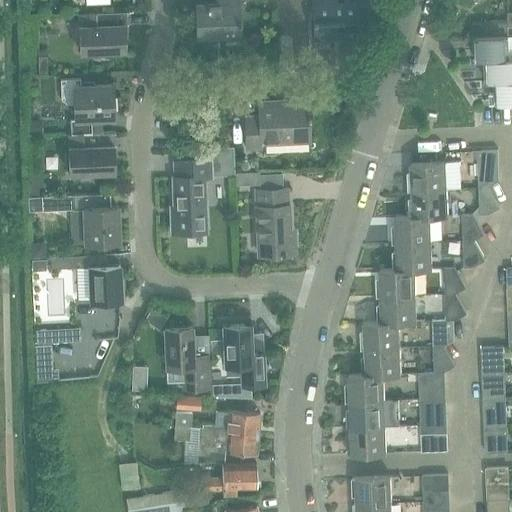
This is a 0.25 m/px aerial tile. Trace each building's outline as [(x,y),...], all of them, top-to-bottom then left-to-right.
[(196,5),(197,39),(240,38),(239,0),(215,0),(216,4),(196,5)] [(312,0),(314,39),(358,37),(356,3),(336,4),(335,0),(312,0)] [(123,26),(128,26),(127,12),(79,15),(81,53),(126,51),(126,50),(124,50),(123,26)] [(508,23),(484,23),(484,37),(509,36),(509,27),(508,23)] [(475,45),(476,61),(510,60),(510,59),(509,36),(484,37),(466,37),(466,45),(475,45)] [(38,57),(39,73),(48,73),(47,57),(38,57)] [(510,60),(476,61),(476,67),(486,66),(486,82),(511,81),(511,59),(510,59),(510,60)] [(69,119),(70,134),(103,133),(102,119),(114,118),(112,84),(81,85),(80,79),(60,79),(61,99),(66,104),(74,103),(74,119),(69,119)] [(511,81),(486,82),(486,88),(496,88),(497,103),(511,102),(511,81)] [(245,117),(245,137),(246,147),(261,146),(261,143),(310,140),(308,104),(274,106),(274,102),(258,102),(259,116),(245,117)] [(210,128),(211,139),(222,139),(222,127),(210,128)] [(103,133),(70,134),(68,134),(69,172),(112,170),(111,146),(115,146),(114,133),(103,133)] [(478,160),(479,187),(488,187),(499,180),(498,150),(481,150),(482,160),(478,160)] [(204,177),(211,176),(210,161),(174,162),(175,177),(173,177),(174,214),(171,214),(172,232),(206,231),(204,177)] [(412,190),(447,188),(446,162),(411,163),(411,172),(408,172),(409,190),(412,190)] [(488,187),(479,187),(480,214),(489,213),(500,207),(488,187)] [(286,188),(260,189),(257,190),(259,255),(294,254),(294,237),(289,237),(288,205),(286,205),(286,188)] [(409,198),(410,216),(410,217),(430,216),(448,216),(447,188),(412,190),(413,198),(409,198)] [(109,193),(89,194),(72,195),(73,209),(82,208),(84,243),(119,242),(117,206),(109,206),(109,193)] [(463,214),(464,241),(474,240),(484,235),(472,214),(463,214)] [(397,243),(397,244),(431,242),(430,216),(410,217),(410,216),(396,217),(396,225),(392,225),(393,243),(397,243)] [(474,240),(464,241),(465,266),(475,266),(485,260),(474,240)] [(394,251),(394,269),(395,270),(414,269),(414,270),(432,269),(431,242),(397,244),(397,251),(394,251)] [(74,255),(46,257),(47,269),(77,267),(78,301),(90,300),(90,301),(101,300),(121,300),(120,265),(104,266),(104,254),(84,255),(74,255)] [(445,267),(446,294),(456,293),(466,288),(455,267),(445,267)] [(381,295),(382,296),(415,295),(414,270),(414,269),(395,270),(394,269),(381,269),(381,277),(377,278),(378,296),(381,295)] [(456,293),(446,294),(447,320),(454,320),(456,319),(467,313),(456,293)] [(378,304),(379,322),(379,323),(399,322),(399,324),(417,323),(415,295),(382,296),(382,303),(378,304)] [(432,321),(433,348),(444,347),(454,340),(454,320),(447,320),(432,321)] [(365,348),(365,350),(400,349),(399,324),(399,322),(379,323),(379,322),(364,322),(365,330),(361,330),(362,348),(365,348)] [(222,325),(223,345),(224,365),(240,365),(241,387),(265,386),(264,353),(251,353),(251,324),(222,325)] [(79,327),(37,330),(38,343),(80,340),(79,327)] [(164,328),(165,348),(166,366),(181,366),(182,388),(210,387),(209,356),(193,357),(192,327),(164,328)] [(51,345),(34,346),(35,369),(52,368),(51,345)] [(433,348),(434,373),(445,372),(445,371),(455,366),(444,347),(433,348)] [(482,347),(482,360),(504,359),(504,347),(482,347)] [(362,356),(363,374),(363,375),(384,374),(384,375),(401,374),(400,349),(365,350),(366,356),(362,356)] [(419,373),(420,404),(446,403),(445,372),(434,373),(419,373)] [(350,402),(385,400),(384,375),(384,374),(363,375),(363,374),(349,375),(350,384),(346,384),(347,402),(350,402)] [(483,386),(484,399),(506,399),(505,386),(483,386)] [(201,397),(177,396),(176,407),(200,409),(201,397)] [(484,399),(484,412),(506,411),(506,399),(484,399)] [(352,428),(386,427),(385,400),(350,402),(351,410),(347,410),(348,428),(352,428)] [(420,404),(421,418),(446,417),(446,403),(420,404)] [(192,412),(176,411),(175,425),(191,426),(192,412)] [(216,411),(215,425),(215,428),(243,430),(243,431),(258,432),(260,413),(216,411)] [(506,411),(484,412),(485,425),(507,424),(506,411)] [(421,418),(422,435),(447,434),(446,417),(421,418)] [(202,427),(191,426),(175,425),(174,440),(190,441),(190,435),(198,435),(197,454),(198,454),(198,462),(209,461),(221,464),(225,463),(225,451),(257,454),(258,432),(243,431),(243,430),(215,428),(215,425),(210,425),(203,424),(202,427)] [(386,427),(352,428),(352,436),(349,436),(350,454),(387,453),(386,427)] [(447,434),(422,435),(422,451),(448,450),(447,434)] [(507,437),(485,438),(486,452),(508,451),(507,437)] [(225,463),(221,464),(222,477),(203,477),(204,490),(222,489),(222,495),(237,495),(236,488),(257,488),(256,463),(225,463)] [(508,467),(486,468),(487,492),(509,491),(508,467)] [(423,475),(424,492),(449,491),(449,474),(423,475)] [(357,503),(357,504),(392,503),(391,476),(353,477),(354,495),(357,495),(357,503)] [(181,490),(127,498),(128,511),(178,511),(189,510),(188,509),(209,506),(206,490),(182,493),(181,490)] [(449,491),(424,492),(424,508),(450,507),(449,491)] [(392,511),(392,503),(357,504),(357,503),(354,503),(353,511),(392,511)]
